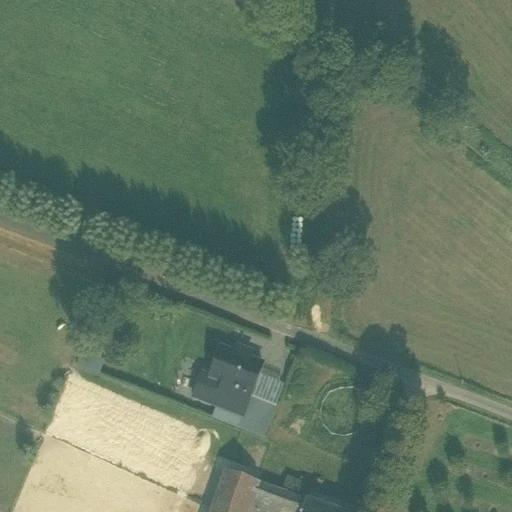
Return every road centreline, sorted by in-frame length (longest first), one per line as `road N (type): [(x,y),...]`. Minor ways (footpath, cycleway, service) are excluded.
road 1 (residential): [(122,266),(511,416)]
road 2 (track): [(319,341),(356,0)]
road 3 (track): [(373,511),(416,379)]
road 4 (track): [(0,219),(122,266)]
